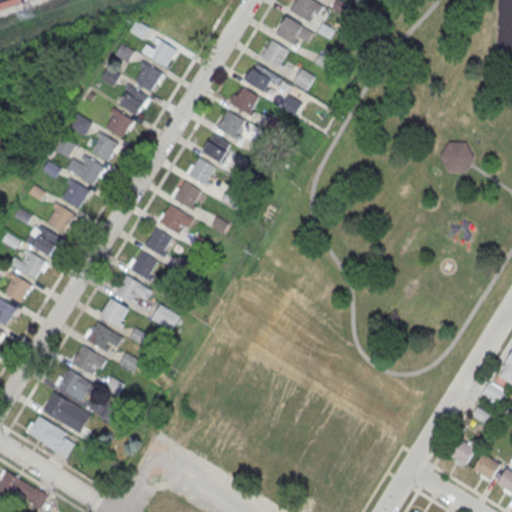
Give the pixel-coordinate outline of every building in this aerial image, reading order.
[(313,0),(296,0),(291,8),(307,19),(317,2),(313,0)] [(175,15),(164,32),(180,42),(191,25),(175,15)] [(286,15),(276,32),(292,42),(302,26),(286,15)] [(144,39),(150,29),(136,20),(130,30),(144,39)] [(160,39),(150,55),(166,66),(176,49),(160,39)] [(272,39),(262,55),(278,66),(288,49),(272,39)] [(128,61),(135,50),(122,42),(115,54),(128,61)] [(145,62),(135,79),(151,89),(162,72),(145,62)] [(258,63),(247,80),(263,90),(274,73),(258,63)] [(114,85),(121,74),(108,67),(102,78),(114,85)] [(293,83),(307,90),(315,75),(301,67),(293,83)] [(131,86),(120,103),(136,113),(147,96),(131,86)] [(243,87),(232,103),(249,114),(259,97),(243,87)] [(302,103),(288,94),(280,106),(294,115),(302,103)] [(116,109),(106,126),(122,136),(132,119),(116,109)] [(228,110),(218,126),(234,137),(244,120),(228,110)] [(69,126),(84,135),(93,121),(78,112),(69,126)] [(102,132),(92,149),(108,159),(118,143),(102,132)] [(213,133),(203,150),(219,160),(229,143),(213,133)] [(68,156),(76,144),(63,136),(55,148),(68,156)] [(448,142),(441,156),(448,171),(466,173),(470,166),(474,159),(466,143),(448,142)] [(88,156),(78,173),(94,183),(104,167),(88,156)] [(199,156),(189,173),(205,183),(215,166),(199,156)] [(56,178),(62,168),(49,160),(43,169),(56,178)] [(73,179),(63,196),(79,206),(89,190),(73,179)] [(185,180),(174,197),(190,207),(201,191),(185,180)] [(41,200),(47,191),(34,184),(29,193),(41,200)] [(59,203),(48,220),(64,230),(75,214),(59,203)] [(170,204),(159,221),(175,231),(186,214),(170,204)] [(27,223),(33,215),(21,206),(15,215),(27,223)] [(44,227),(34,244),(50,254),(60,237),(44,227)] [(155,227),(145,243),(161,254),(172,237),(155,227)] [(15,248),(20,239),(8,232),(3,241),(15,248)] [(30,251),(24,262),(15,257),(11,264),(35,278),(46,260),(30,251)] [(155,282),(164,266),(138,251),(129,267),(155,282)] [(15,274),(5,291),(21,301),(31,284),(15,274)] [(127,274),(116,291),(132,301),(143,284),(127,274)] [(0,296),(0,320),(6,324),(17,308),(0,296)] [(112,297),(101,314),(117,324),(128,308),(112,297)] [(151,319),(171,330),(180,314),(160,303),(151,319)] [(98,321),(87,338),(103,348),(114,331),(98,321)] [(83,344),(72,361),(89,372),(94,363),(101,367),(106,358),(83,344)] [(511,382),(511,348),(499,378),(511,382)] [(133,371),(140,359),(126,350),(119,363),(133,371)] [(93,382),(66,367),(56,386),(83,400),(93,382)] [(483,393),(499,401),(505,390),(489,382),(483,393)] [(54,391),(43,408),(80,431),(91,414),(54,391)] [(39,414),(28,431),(65,454),(76,437),(39,414)] [(479,445),(464,435),(450,456),(464,466),(479,445)] [(490,478),(500,463),(483,452),(474,467),(490,478)] [(511,491),(511,470),(507,467),(497,482),(511,491)] [(49,494),(5,468),(0,476),(0,486),(40,509),(49,494)] [(0,511),(3,511),(8,502),(0,497),(0,511)]
